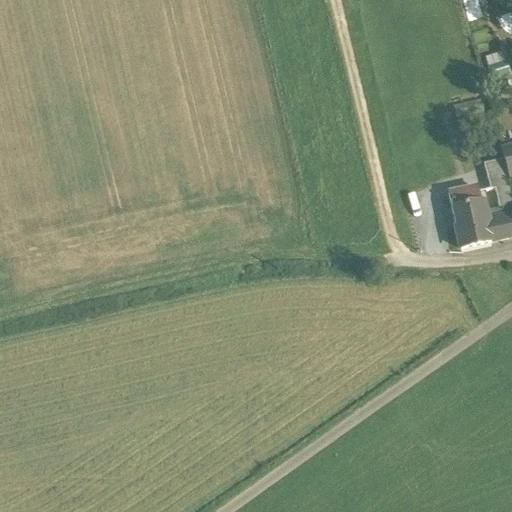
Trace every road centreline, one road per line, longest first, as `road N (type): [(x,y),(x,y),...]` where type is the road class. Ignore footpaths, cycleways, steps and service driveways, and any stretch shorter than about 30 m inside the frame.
road 1 (track): [(335,0),(402,266),(274,263),(0,326)]
road 2 (track): [(511,311),(238,511)]
